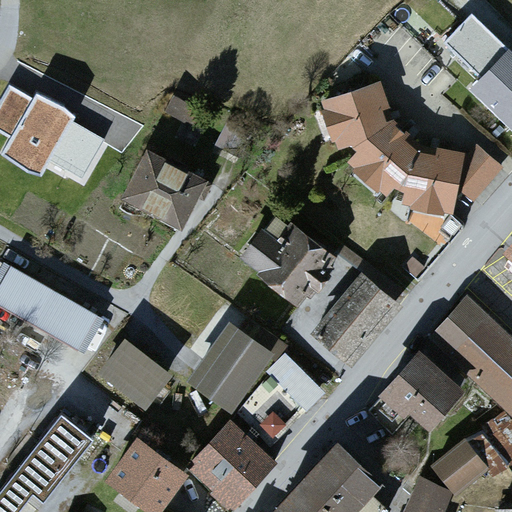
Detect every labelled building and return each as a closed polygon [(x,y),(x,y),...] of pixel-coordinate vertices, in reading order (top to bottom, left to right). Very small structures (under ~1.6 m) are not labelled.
[(470,18),(444,43),(477,76),(502,51),(470,18)] [(511,67),(505,60),(475,91),(511,125),(511,67)] [(75,104),(37,83),(32,92),(10,80),(0,97),(0,127),(10,132),(4,144),(42,164),(75,104)] [(458,158),(417,154),(388,128),(376,89),(322,105),(335,151),(350,147),(354,156),(346,165),(384,202),(390,194),(401,202),(400,213),(452,218),(458,158)] [(201,185),(148,155),(124,196),(177,226),(201,185)] [(294,306),(328,259),(291,233),(282,246),(268,236),(244,270),(294,306)] [(97,319),(6,267),(0,278),(0,308),(77,353),(97,319)] [(360,281),(313,338),(346,365),(393,308),(360,281)] [(511,347),(464,303),(432,337),(511,412),(511,347)] [(231,331),(191,384),(227,411),(267,359),(231,331)] [(309,406),(327,389),(287,347),(269,365),(309,406)] [(163,379),(122,349),(101,378),(143,407),(163,379)] [(457,396),(415,359),(385,392),(427,429),(457,396)] [(60,419),(0,492),(0,511),(19,511),(28,501),(39,510),(92,444),(60,419)] [(232,511),(271,471),(228,430),(189,471),(231,511),(232,511)] [(155,511),(179,481),(132,445),(106,479),(149,511),(155,511)] [(465,446),(434,471),(452,494),(483,469),(465,446)] [(336,449),(276,511),(352,511),(376,487),(336,449)] [(441,511),(449,496),(420,482),(405,511),(441,511)]
